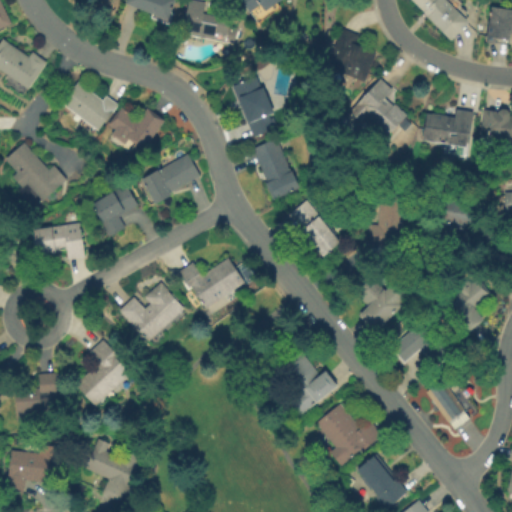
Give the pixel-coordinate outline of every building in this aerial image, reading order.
[(0,28),(0,0),(11,23),(0,28)] [(127,0),(175,0),(169,19),(126,3),(127,0)] [(189,0),(206,3),(204,13),(218,16),(218,14),(231,17),(229,26),(237,28),(236,36),(227,34),(227,36),(215,34),(214,38),(183,31),(189,0)] [(241,0),(281,0),(265,11),(260,5),(250,12),(241,0)] [(412,0),(446,0),(469,22),(452,41),(427,17),(429,16),(412,0)] [(511,9),(511,33),(510,40),(497,38),(496,44),(486,42),(492,7),(511,9)] [(342,28),(358,34),(356,42),(363,45),(362,47),(376,53),(364,82),(327,67),(342,28)] [(29,89),(0,69),(0,43),(3,39),(30,57),(33,52),(47,62),(29,89)] [(254,137),(233,86),(256,76),(261,88),(263,87),(274,113),(269,114),(271,118),(274,117),(278,127),(254,137)] [(380,78),(392,90),(385,97),(394,105),(395,104),(407,115),(385,139),(365,119),(361,123),(350,112),(380,78)] [(62,103),(78,82),(103,100),(106,96),(118,104),(113,111),(112,111),(98,130),(62,103)] [(121,106),(139,119),(148,108),(165,120),(144,149),(129,139),(125,144),(111,134),(114,129),(108,125),(121,106)] [(484,110),(497,112),(502,109),(507,110),(509,113),(509,115),(511,115),(511,146),(498,144),(498,140),(488,139),(489,131),(481,130),(484,110)] [(426,113),(454,118),(456,110),(472,112),(466,147),(422,139),(426,113)] [(253,148),(279,137),(300,188),(274,199),(253,148)] [(6,159),(24,142),(49,170),(54,165),(67,179),(43,201),(27,183),(23,187),(13,177),(18,173),(6,159)] [(200,175),(171,193),(172,195),(155,204),(141,180),(187,153),(200,175)] [(109,238),(100,222),(102,221),(92,204),(126,184),(138,205),(119,216),(126,228),(109,238)] [(380,192),(408,194),(404,246),(368,244),(370,225),(378,225),(380,192)] [(511,192),(502,193),(502,220),(511,219),(511,192)] [(292,213),(307,200),(320,216),(319,217),(325,225),(327,223),(337,234),(335,236),(341,242),(324,257),(302,231),(305,228),(292,213)] [(448,200),(480,206),(475,231),(457,228),(453,247),(433,243),(438,220),(444,221),(448,200)] [(34,230),(80,223),(85,256),(69,259),(67,249),(66,249),(65,247),(60,247),(60,250),(55,251),(56,253),(38,256),(34,230)] [(179,272),(194,262),(202,274),(229,257),(245,282),(206,308),(191,286),(189,287),(179,272)] [(369,275),(402,306),(377,333),(359,316),(365,309),(363,307),(366,304),(353,292),(369,275)] [(491,295),(475,308),(484,319),(467,333),(444,306),(478,278),(491,295)] [(119,310),(134,296),(145,308),(151,303),(145,297),(161,282),(184,308),(148,341),(119,310)] [(391,347),(424,319),(452,352),(436,367),(420,349),(404,363),(391,347)] [(131,373),(96,406),(75,384),(98,362),(88,352),(103,339),(118,356),(116,357),(131,373)] [(267,372),(298,346),(320,374),(325,370),(338,386),(300,417),(287,401),(296,394),(282,376),(274,382),(267,372)] [(39,373),(56,372),(57,392),(48,393),(49,395),(40,396),(40,397),(57,396),(59,418),(17,421),(15,390),(40,388),(39,373)] [(443,379),(464,409),(448,421),(427,390),(443,379)] [(330,411),(341,402),(361,427),(370,419),(383,434),(364,450),(363,448),(342,465),(330,451),(336,447),(316,423),(330,411)] [(98,438),(109,443),(106,451),(123,458),(126,451),(140,457),(124,491),(128,493),(125,500),(121,498),(119,502),(102,494),(108,479),(85,468),(98,438)] [(62,447),(58,484),(27,480),(22,495),(4,490),(8,475),(11,450),(39,453),(40,445),(62,447)] [(377,453),(408,492),(387,509),(355,470),(377,453)] [(402,511),(419,499),(429,511),(402,511)]
